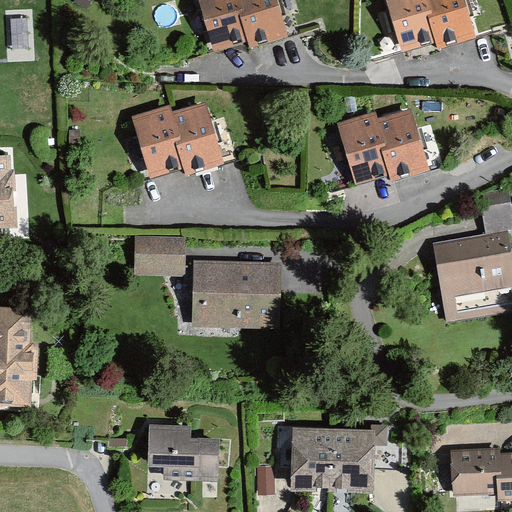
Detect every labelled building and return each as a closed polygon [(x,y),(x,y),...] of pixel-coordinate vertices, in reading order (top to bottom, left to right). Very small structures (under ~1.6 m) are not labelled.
[(96,0),(78,0),(76,5),(89,13),(96,0)] [(198,0),(212,53),(248,41),(250,49),(288,37),(275,0),(198,0)] [(386,0),(402,52),(438,41),(440,49),(477,38),(466,0),(386,0)] [(170,106),(133,117),(151,180),(183,171),(185,176),(225,163),(206,105),(172,112),(170,106)] [(433,173),(410,110),(381,119),(375,114),(339,124),(357,187),(391,178),(393,183),(433,173)] [(11,158),(0,158),(0,232),(16,233),(11,158)] [(481,199),(485,235),(511,231),(511,204),(511,205),(511,194),(481,199)] [(511,264),(509,236),(435,244),(447,323),(511,316),(511,264)] [(135,279),(186,278),(185,241),(136,239),(135,279)] [(193,330),(279,333),(278,266),(194,262),(193,330)] [(30,311),(0,309),(0,407),(31,408),(31,378),(58,378),(57,346),(31,346),(30,311)] [(189,427),(149,425),(147,465),(160,466),(165,478),(220,481),(222,440),(193,438),(189,427)] [(294,430),(292,492),(374,493),(375,433),(294,430)] [(450,453),(454,497),(497,496),(500,502),(511,501),(511,452),(497,453),(450,453)]
